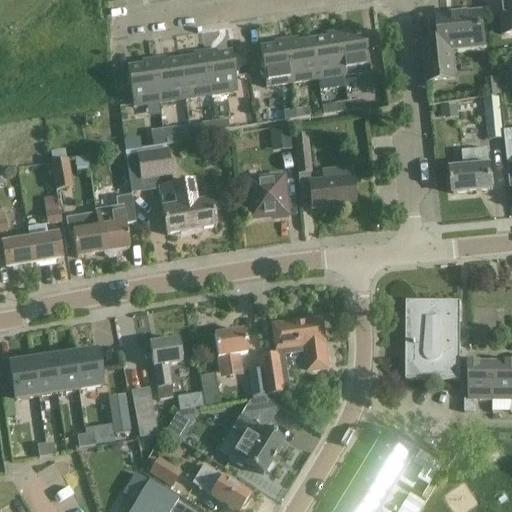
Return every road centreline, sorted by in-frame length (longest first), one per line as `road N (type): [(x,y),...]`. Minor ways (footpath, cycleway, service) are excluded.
road 1 (tertiary): [(0,322),(41,305),(357,256)]
road 2 (residential): [(294,511),(358,394),(364,346),(357,256)]
road 3 (residential): [(414,250),(404,165),(413,118),(404,0)]
road 4 (residential): [(118,26),(284,0)]
